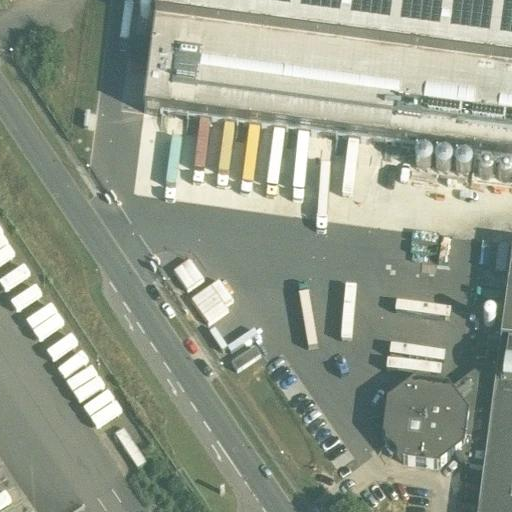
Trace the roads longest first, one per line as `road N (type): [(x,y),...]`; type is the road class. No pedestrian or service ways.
road 1 (unclassified): [(284,511),(0,93)]
road 2 (unknown): [(47,16),(80,42),(279,66)]
road 3 (unknown): [(118,0),(295,14)]
